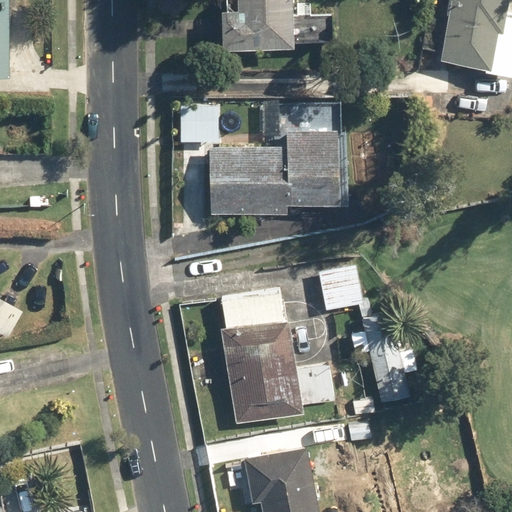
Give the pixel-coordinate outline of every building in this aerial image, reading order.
[(293,0),(235,0),(235,4),(222,4),(222,42),(294,42),(293,0)] [(510,70),(511,59),(511,9),(505,8),(506,0),(450,0),(439,55),(510,70)] [(332,11),(308,10),(306,37),(331,38),(332,11)] [(281,98),(260,97),(259,131),(280,131),(281,98)] [(218,101),(179,100),(178,137),(217,137),(218,101)] [(292,100),(292,123),(286,123),(286,141),(210,141),(210,208),(286,208),(286,196),(337,196),(337,134),(342,134),(342,100),(292,100)] [(356,260),(317,266),(323,306),(362,300),(356,260)] [(303,408),(302,403),(334,398),(328,359),(296,364),(287,310),(282,311),(277,285),(220,295),(224,321),(217,322),(233,419),(303,408)] [(22,306),(0,293),(0,332),(5,335),(22,306)] [(360,305),(364,326),(349,329),(353,349),(368,346),(379,397),(408,391),(403,367),(417,364),(412,342),(399,345),(389,299),(360,305)] [(323,439),(327,465),(349,461),(344,435),(323,439)] [(248,502),(258,501),(260,511),(335,511),(332,492),(316,495),(306,442),(239,454),(248,502)] [(0,511),(9,511),(7,495),(0,495),(0,511)]
